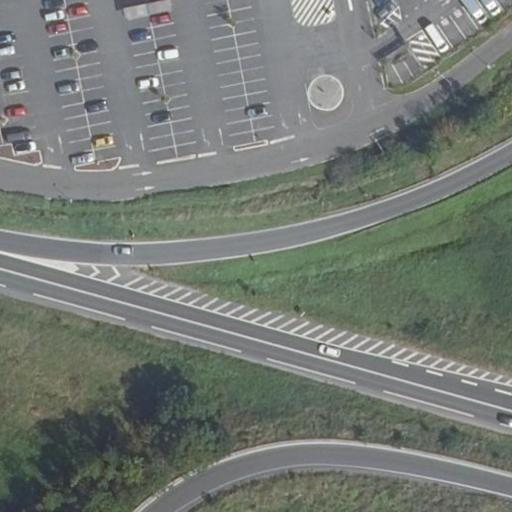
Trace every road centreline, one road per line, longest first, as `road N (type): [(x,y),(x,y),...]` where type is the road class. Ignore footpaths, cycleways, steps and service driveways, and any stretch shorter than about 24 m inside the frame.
road 1 (primary): [(511,410),(0,269)]
road 2 (trunk): [(511,152),(411,201),(263,245),(143,257),(0,243)]
road 3 (trunk): [(162,511),(208,483),(296,462),(368,465),(511,493)]
